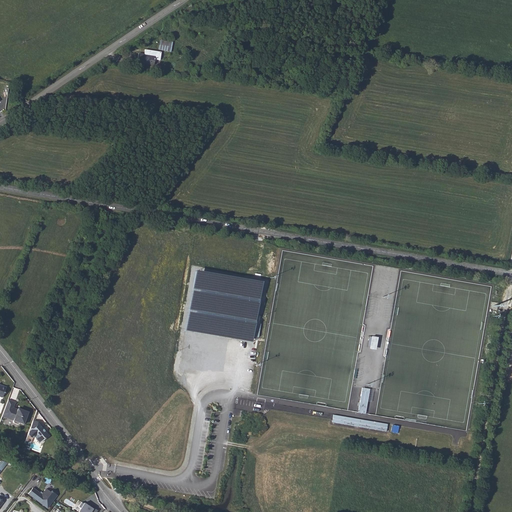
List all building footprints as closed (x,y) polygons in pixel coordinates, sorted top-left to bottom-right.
[(172,52),(174,43),(162,41),(161,50),(172,52)] [(141,53),(139,62),(156,65),(157,56),(141,53)] [(259,336),(260,323),(250,322),(249,335),(259,336)] [(376,350),(378,337),(372,336),(370,349),(376,350)] [(362,391),(358,412),(365,414),(369,392),(362,391)] [(15,404),(8,401),(3,414),(10,417),(9,420),(13,422),(13,423),(13,424),(17,426),(19,425),(19,424),(23,426),(28,414),(21,411),(20,412),(13,409),(15,404)] [(388,424),(333,415),(332,422),(386,431),(388,424)] [(37,424),(32,422),(24,444),(28,446),(29,443),(30,444),(32,439),(33,438),(38,444),(39,444),(46,438),(47,437),(37,424)] [(1,460),(0,461),(0,472),(8,462),(1,460)] [(5,469),(4,478),(27,481),(28,470),(10,468),(10,470),(5,469)] [(26,497),(46,511),(56,498),(50,494),(49,495),(44,492),(40,498),(31,491),(26,497)]
